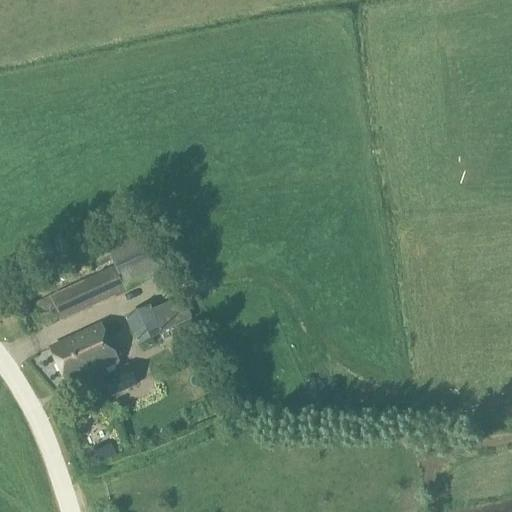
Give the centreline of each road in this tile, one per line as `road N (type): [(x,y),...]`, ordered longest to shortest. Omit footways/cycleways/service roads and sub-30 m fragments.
road 1 (unclassified): [(70,511),(33,411),(0,358)]
road 2 (track): [(431,511),(433,464),(475,441),(511,434)]
